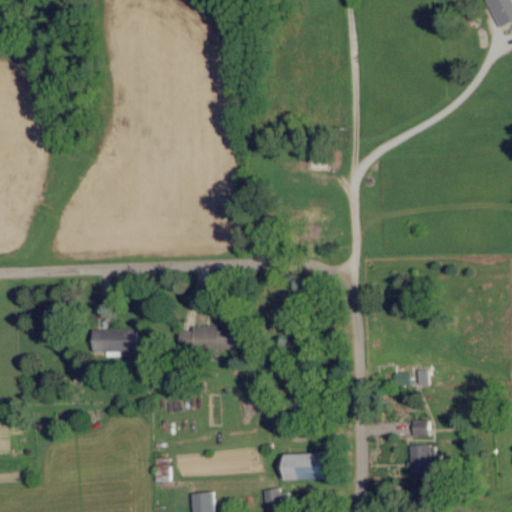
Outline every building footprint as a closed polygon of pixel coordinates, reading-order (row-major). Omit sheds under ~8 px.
[(483,0),(499,27),(511,20),(511,4),(509,0),(483,0)] [(202,348),(228,349),(229,329),(203,327),(202,348)] [(143,352),(143,330),(110,330),(110,351),(143,352)] [(431,386),(430,371),(418,371),(418,386),(431,386)] [(411,386),(411,374),(397,374),(397,386),(411,386)] [(432,436),(432,422),(412,421),(412,435),(432,436)] [(436,447),(409,446),(408,475),(436,475),(436,447)] [(318,454),(278,455),(279,481),(319,480),(318,454)] [(175,459),(159,459),(160,482),(176,482),(175,459)] [(265,490),(267,511),(277,511),(276,505),(286,504),(284,488),(265,490)] [(220,511),(219,492),(194,494),(195,511),(220,511)]
